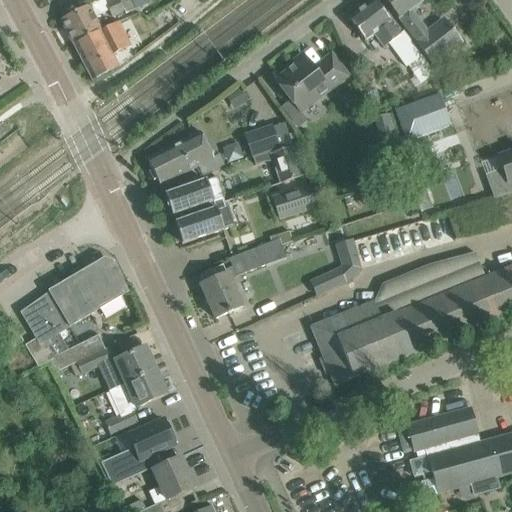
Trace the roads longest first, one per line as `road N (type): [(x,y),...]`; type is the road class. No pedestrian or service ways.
road 1 (unclassified): [(233,453),(511,341)]
road 2 (tertiary): [(233,453),(114,200)]
road 3 (tertiary): [(114,200),(8,0)]
road 4 (residential): [(183,114),(336,0)]
road 5 (residential): [(114,200),(0,281)]
